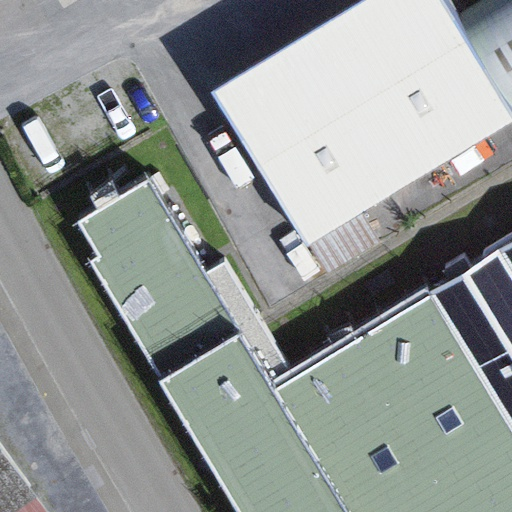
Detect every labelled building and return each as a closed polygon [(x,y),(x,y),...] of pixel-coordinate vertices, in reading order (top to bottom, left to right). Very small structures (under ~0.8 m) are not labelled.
[(426,0),(361,0),(225,85),(243,114),(426,0)] [(511,86),(470,18),(458,0),(426,0),(243,114),(322,241),(511,123),(511,86)] [(511,0),(499,0),(470,18),(511,86),(511,0)] [(364,511),(221,270),(165,175),(92,215),(112,250),(103,256),(260,511),(364,511)] [(238,259),(221,270),(364,511),(511,511),(511,240),(484,257),(480,251),(457,265),(461,272),(305,367),(238,259)] [(0,511),(70,511),(0,413),(0,511)]
